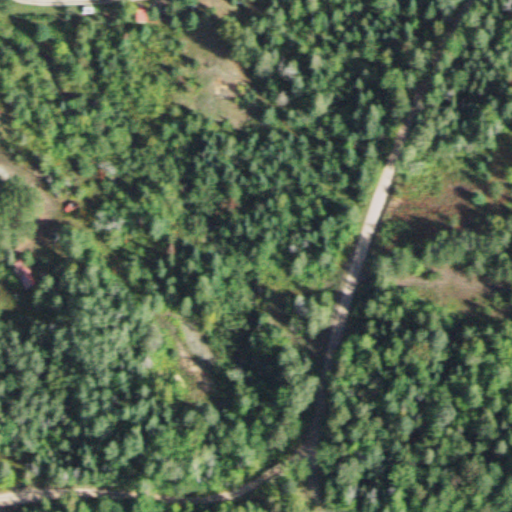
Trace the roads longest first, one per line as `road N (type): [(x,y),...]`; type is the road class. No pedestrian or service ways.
road 1 (residential): [(284,465),(308,438),(338,312),(399,133),(471,0)]
road 2 (residential): [(0,501),(92,492),(206,499),(258,479)]
